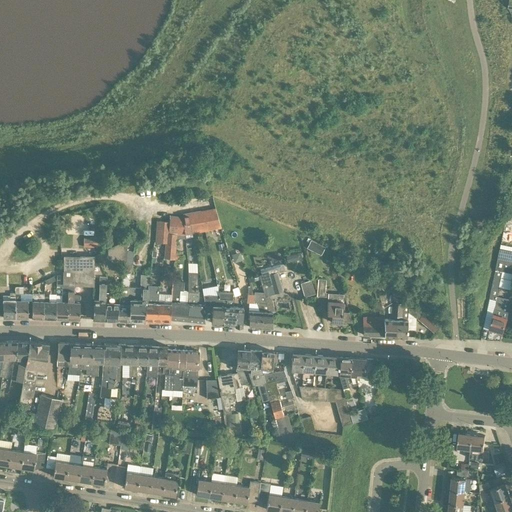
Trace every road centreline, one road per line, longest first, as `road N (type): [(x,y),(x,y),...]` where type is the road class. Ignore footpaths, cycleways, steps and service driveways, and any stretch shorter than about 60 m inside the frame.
road 1 (tertiary): [(438,355),(198,335),(0,331)]
road 2 (residential): [(197,511),(33,485)]
